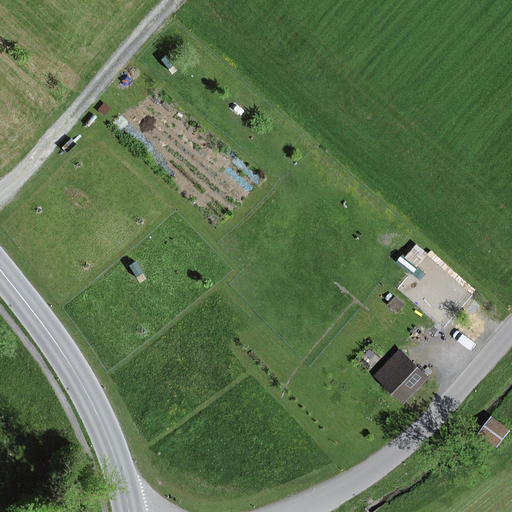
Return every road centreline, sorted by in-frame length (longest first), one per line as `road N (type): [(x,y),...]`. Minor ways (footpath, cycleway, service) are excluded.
road 1 (tertiary): [(131,511),(96,412),(0,267)]
road 2 (unclassified): [(311,511),(407,450),(511,334)]
road 3 (track): [(0,193),(178,0)]
